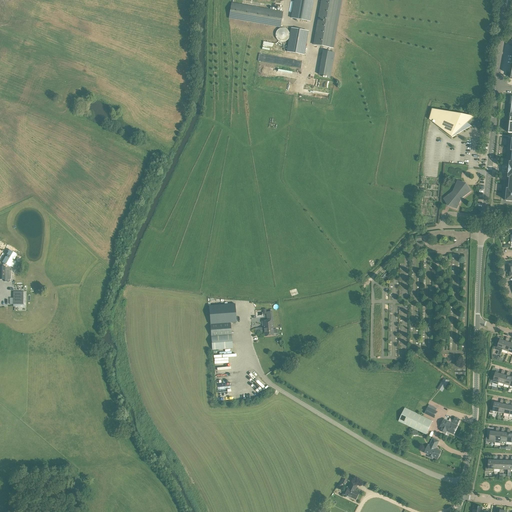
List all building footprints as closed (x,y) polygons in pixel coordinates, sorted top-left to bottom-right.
[(294,0),(291,18),(309,21),(313,0),(294,0)] [(321,0),(313,45),(332,48),(341,0),(321,0)] [(231,4),(229,18),(280,27),(283,13),(231,4)] [(277,30),(277,31),(276,32),(275,33),(275,35),(275,36),(276,37),(276,38),(277,39),(278,40),(279,41),(280,42),(281,42),(282,42),(284,42),(285,42),(286,41),(287,40),(288,39),(289,38),(289,37),(289,36),(289,34),(289,33),(289,32),(288,31),(287,30),(286,29),(285,28),(283,28),(282,28),(281,28),(280,28),(278,29),(277,30)] [(308,31),(291,28),(287,52),(304,55),(308,31)] [(319,74),(330,76),(335,53),(323,51),(319,74)] [(291,63),(277,62),(276,66),(275,66),(272,72),(273,68),(270,68),(266,66),(267,65),(267,63),(261,60),(258,60),(258,64),(260,65),(260,72),(277,74),(277,76),(279,76),(285,79),(291,81),(295,73),(297,67),(297,65),(293,64),(291,63)] [(432,109),(429,120),(452,138),(471,126),(466,123),(473,117),(474,117),(432,109)] [(453,191),(443,199),(448,207),(457,209),(462,198),(471,191),(467,185),(466,183),(457,181),(453,191)] [(3,263),(2,264),(4,265),(3,268),(9,271),(11,268),(11,269),(12,268),(13,269),(17,262),(15,261),(18,255),(9,251),(7,255),(6,258),(5,259),(5,260),(4,260),(5,260),(4,261),(3,262),(4,262),(3,263)] [(13,298),(13,304),(23,304),(23,292),(13,292),(13,298)] [(210,324),(230,323),(236,322),(235,304),(209,306),(210,324)] [(263,328),(259,328),(259,331),(264,331),(265,337),(273,336),(273,329),(274,328),(273,320),(267,321),(265,321),(263,321),(263,322),(262,322),(263,328)] [(230,323),(210,324),(212,350),(232,349),(230,323)] [(497,355),(500,357),(505,342),(502,341),(503,340),(498,338),(494,350),(498,352),(497,355)] [(509,339),(506,338),(505,342),(502,351),(508,353),(511,344),(510,344),(508,343),(509,339)] [(495,374),(493,373),(490,384),(498,386),(501,375),(498,374),(498,373),(496,372),(495,374)] [(444,379),(439,387),(443,389),(448,381),(444,379)] [(500,405),(497,404),(497,403),(495,402),(493,410),(491,410),(490,414),(492,414),(493,412),(498,413),(500,405)] [(428,407),(425,413),(434,418),(437,411),(435,410),(428,407)] [(405,408),(399,421),(408,426),(426,434),(433,421),(406,408),(405,408)] [(460,419),(455,417),(454,417),(452,420),(453,420),(452,423),(444,419),(440,428),(441,429),(440,430),(446,433),(447,431),(453,434),(460,419)] [(493,431),(490,431),(489,439),(486,439),(486,443),(495,444),(495,443),(496,433),(493,433),(493,431)] [(430,447),(428,446),(425,454),(429,456),(429,457),(429,458),(432,459),(433,459),(433,458),(437,460),(438,458),(439,458),(440,457),(440,456),(440,455),(440,454),(441,452),(435,449),(436,448),(437,448),(439,442),(433,439),(430,447)] [(486,472),(494,473),(494,470),(494,461),(491,461),(491,460),(489,460),(489,462),(486,461),(486,472)] [(355,500),(358,493),(354,491),(357,485),(350,482),(348,488),(347,488),(344,495),(347,497),(346,498),(350,500),(350,498),(355,500)]
